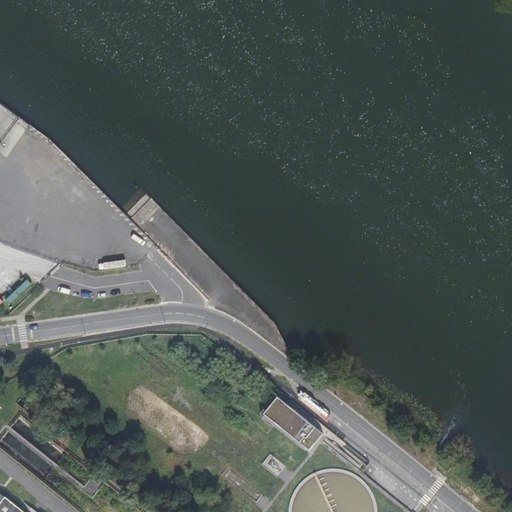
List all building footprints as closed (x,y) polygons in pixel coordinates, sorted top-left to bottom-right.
[(9,134),(18,140),(26,127),(17,121),(9,134)] [(12,304),(32,283),(24,276),(11,290),(13,292),(7,299),(12,304)] [(265,414),(309,451),(323,434),(279,398),(265,414)] [(49,430),(46,433),(50,437),(53,433),(59,438),(63,433),(21,399),(17,404),(49,430)] [(277,476),(285,466),(271,454),(262,464),(277,476)] [(374,511),(374,504),(368,491),(359,481),(346,474),(332,472),(319,474),(306,481),(297,492),(291,504),(290,511),(374,511)] [(23,511),(25,510),(22,507),(20,510),(0,493),(0,511),(23,511)]
